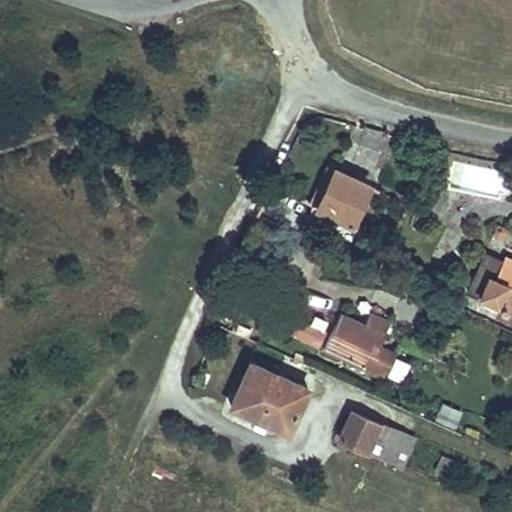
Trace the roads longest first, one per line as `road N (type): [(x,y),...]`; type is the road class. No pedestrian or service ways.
road 1 (unclassified): [(307,85),(288,93),(168,376),(172,404),(301,463)]
road 2 (residential): [(511,141),(391,116),(307,85)]
